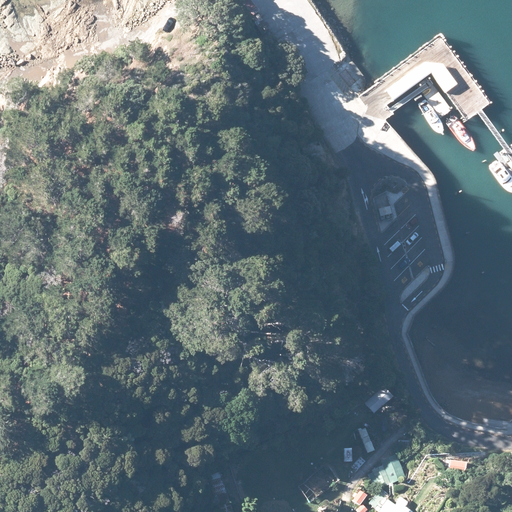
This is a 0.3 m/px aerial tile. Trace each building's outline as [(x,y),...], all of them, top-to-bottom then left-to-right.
[(258,11),(249,0),(237,0),(233,4),(246,20),(258,11)] [(419,64),(383,92),(390,101),(426,74),(419,64)] [(394,218),(388,193),(373,197),(380,222),(394,218)] [(170,278),(154,277),(153,293),(169,294),(170,278)] [(365,405),(376,415),(396,393),(385,383),(365,405)] [(357,432),(366,454),(374,451),(365,429),(357,432)] [(353,461),(353,447),(344,447),(343,461),(353,461)] [(373,470),(380,488),(404,478),(395,456),(380,461),(382,466),(373,470)] [(231,511),(222,474),(202,478),(207,498),(209,498),(211,504),(216,503),(218,511),(231,511)] [(377,511),(385,499),(387,496),(375,488),(365,503),(377,511)] [(359,491),(352,501),(360,506),(367,496),(359,491)] [(394,504),(385,499),(377,511),(409,511),(405,509),(408,503),(400,497),(394,504)]
